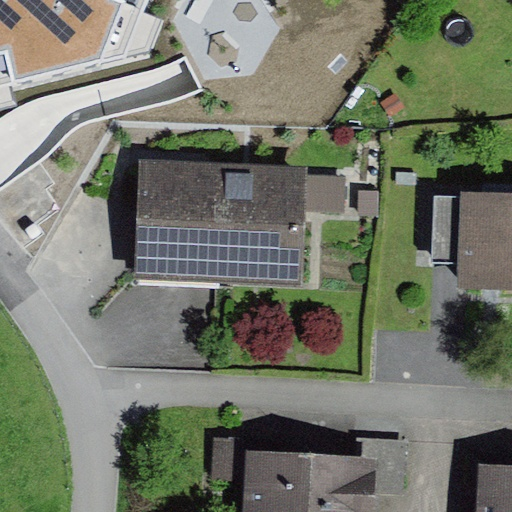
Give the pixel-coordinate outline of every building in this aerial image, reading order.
[(0,0),(0,88),(125,55),(147,0),(0,0)] [(305,170),(138,163),(133,282),(302,289),(305,215),(346,217),(348,182),(304,180),(305,170)] [(376,218),(376,193),(358,193),(358,218),(376,218)] [(511,202),(439,200),(437,267),(458,268),(457,294),(511,295),(511,202)] [(218,445),(216,479),(253,480),(251,511),(382,511),(385,463),(259,457),(259,447),(218,445)] [(511,511),(511,471),(479,471),(477,511),(511,511)]
